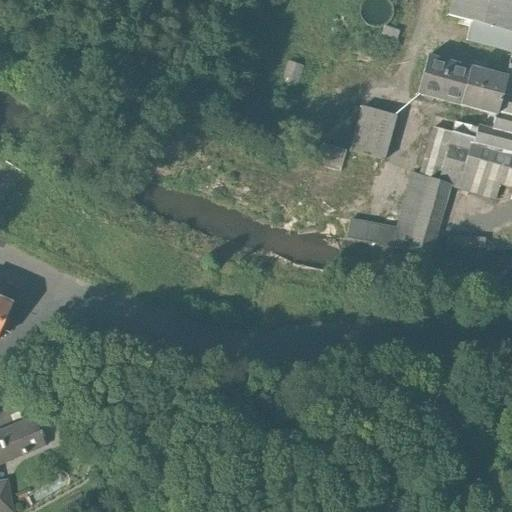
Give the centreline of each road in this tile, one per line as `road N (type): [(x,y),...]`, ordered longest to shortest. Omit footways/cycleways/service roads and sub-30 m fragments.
road 1 (unclassified): [(511,341),(256,345),(190,335),(48,287)]
road 2 (track): [(241,0),(186,112),(163,121),(75,86),(52,118)]
